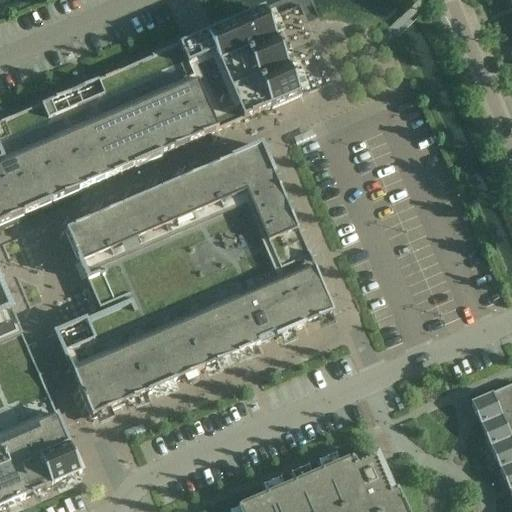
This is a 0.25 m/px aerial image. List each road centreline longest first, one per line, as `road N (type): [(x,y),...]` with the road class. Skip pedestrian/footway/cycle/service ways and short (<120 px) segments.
road 1 (residential): [(121,511),(139,481),(162,465),(375,381)]
road 2 (residential): [(375,381),(400,439),(414,454),(473,476),(486,511)]
road 3 (residential): [(511,141),(450,0)]
road 4 (residential): [(375,381),(511,322)]
